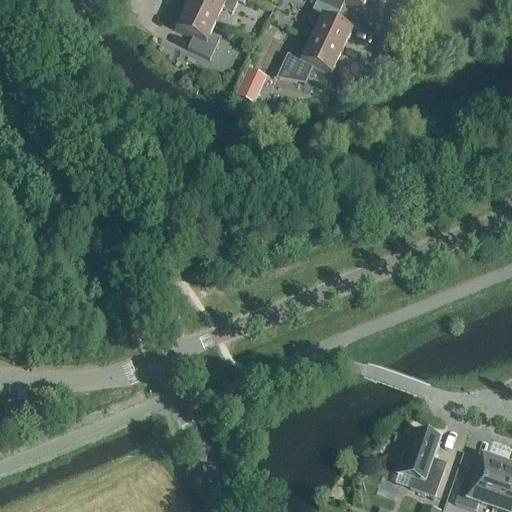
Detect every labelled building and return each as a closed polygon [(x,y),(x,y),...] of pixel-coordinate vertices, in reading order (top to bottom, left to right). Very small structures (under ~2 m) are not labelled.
[(231,17),(237,5),(243,8),(246,0),(189,0),(184,11),(216,26),(222,13),(231,17)] [(361,14),(367,0),(317,0),(315,5),(338,16),(343,5),(361,14)] [(333,26),(338,16),(315,5),(306,25),(315,30),(309,43),(340,57),(351,35),(333,26)] [(210,39),(216,26),(184,11),(173,33),(191,42),(186,53),(209,63),(219,43),(210,39)] [(330,80),(340,57),(309,43),(302,56),(294,52),(290,60),(287,59),(286,60),(289,61),(279,81),(304,86),(303,88),(304,88),(312,72),(330,80)] [(253,108),(265,81),(246,73),(234,100),(253,108)] [(431,471),(440,444),(414,435),(409,449),(407,448),(402,462),(404,463),(399,477),(414,483),(411,493),(435,501),(444,476),(431,471)] [(493,511),(508,470),(484,462),(479,476),(475,488),(464,484),(455,508),(467,511),(477,511),(479,506),(493,511)] [(511,511),(511,469),(509,468),(508,470),(493,511),(495,511),(511,511)]
